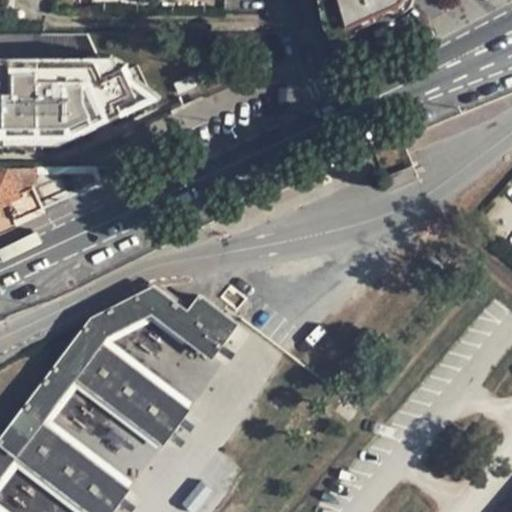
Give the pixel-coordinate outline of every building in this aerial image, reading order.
[(326,0),(333,22),(339,26),(342,27),(401,1),(401,0),(326,0)] [(100,59),(0,58),(0,131),(74,131),(125,108),(122,100),(139,92),(126,64),(120,66),(106,73),(100,59)] [(100,59),(106,73),(120,66),(117,59),(100,59)] [(418,180),(411,165),(384,178),(391,192),(418,180)] [(32,167),(4,168),(0,167),(0,200),(4,198),(34,185),(32,167)] [(0,200),(0,222),(12,217),(4,198),(0,200)] [(0,441),(0,478),(18,455),(94,511),(115,511),(131,490),(42,422),(79,375),(168,442),(191,413),(103,347),(108,338),(157,311),(214,355),(237,324),(200,296),(189,311),(155,286),(94,317),(0,441)] [(142,471),(157,450),(139,437),(124,458),(142,471)]
